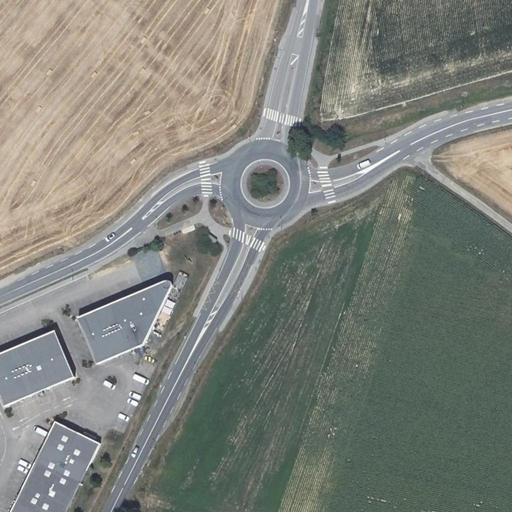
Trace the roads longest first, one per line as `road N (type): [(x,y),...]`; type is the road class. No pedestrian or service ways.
road 1 (secondary): [(114,511),(258,221)]
road 2 (tertiary): [(226,182),(198,179),(102,249),(0,295)]
road 3 (secondary): [(307,0),(277,144)]
road 4 (unclassified): [(405,146),(511,223)]
